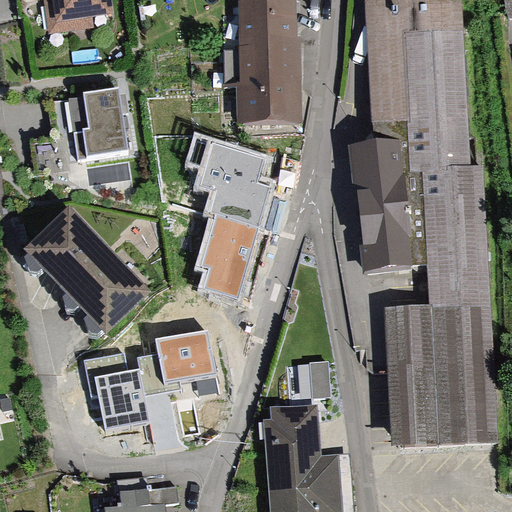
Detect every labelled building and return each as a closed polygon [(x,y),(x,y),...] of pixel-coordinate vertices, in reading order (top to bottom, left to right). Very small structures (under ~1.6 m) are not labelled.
[(116,18),(113,0),(52,0),(53,1),(44,2),(49,35),(94,29),(93,21),(116,18)] [(238,128),(304,127),(302,41),(299,41),(297,0),(239,0),(241,53),(225,53),(226,88),(237,87),(238,128)] [(394,454),(500,449),(484,168),(473,169),(461,0),(445,0),(365,4),(374,148),(349,150),(364,279),(428,273),(430,310),(385,312),(394,454)] [(511,0),(503,0),(509,20),(511,19),(511,0)] [(130,155),(121,93),(48,104),(53,140),(76,136),(80,162),(130,155)] [(263,159),(213,145),(202,185),(219,190),(212,212),(218,214),(203,265),(212,268),(206,288),(237,297),(269,188),(255,184),(263,159)] [(148,291),(69,209),(27,249),(106,331),(148,291)] [(215,372),(207,331),(158,340),(165,381),(215,372)] [(329,363),(309,365),(312,402),(332,400),(329,363)] [(139,371),(97,378),(106,427),(148,419),(139,371)] [(319,406),(270,410),(271,423),(264,424),(270,511),(354,511),(351,456),(322,458),(319,406)] [(122,510),(108,511),(167,511),(167,506),(180,504),(178,488),(150,491),(148,479),(118,482),(122,510)]
